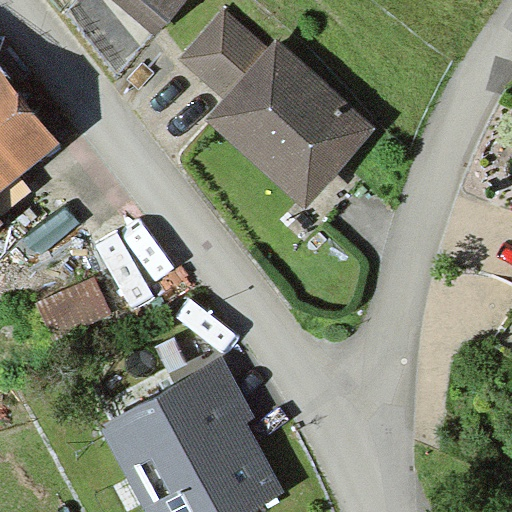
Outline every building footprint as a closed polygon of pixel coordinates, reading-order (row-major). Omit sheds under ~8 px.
[(178,0),(140,0),(163,19),(178,0)] [(264,55),(219,15),(180,58),(225,98),(210,115),(247,148),(255,140),(307,187),(361,127),(271,46),(264,55)] [(0,167),(39,136),(0,86),(0,167)] [(35,304),(50,337),(103,313),(87,280),(35,304)] [(511,303),(486,341),(511,358),(511,303)] [(210,373),(110,430),(156,511),(244,511),(279,493),(210,373)]
